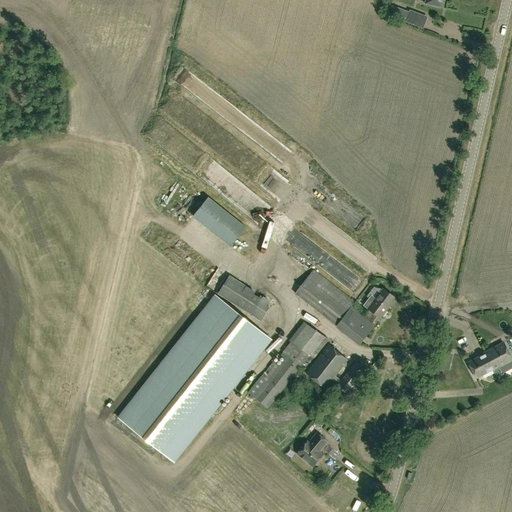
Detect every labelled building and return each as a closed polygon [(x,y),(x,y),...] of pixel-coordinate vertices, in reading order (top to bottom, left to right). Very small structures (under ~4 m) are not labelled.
[(410,12),(391,5),(387,15),(406,21),(413,24),(413,23),(421,26),(425,17),(417,14),(417,13),(410,10),(410,12)] [(190,88),(199,76),(194,71),(184,83),(190,88)] [(230,247),(246,227),(208,197),(192,217),(230,247)] [(355,302),(313,269),(295,293),(360,343),(376,322),(374,321),(366,314),(353,304),(355,302)] [(260,321),(269,307),(267,306),(267,299),(229,274),(217,294),(260,321)] [(369,309),(366,314),(374,321),(378,316),(381,318),(388,307),(389,304),(391,305),(396,298),(383,288),(376,298),(372,295),(364,305),(369,309)] [(271,339),(215,294),(118,417),(175,462),(271,339)] [(268,329),(277,322),(274,318),(265,325),(268,329)] [(314,358),(328,339),(304,321),(290,339),(291,340),(250,393),(268,408),(305,362),(309,365),(314,358)] [(484,352),(493,370),(496,368),(499,373),(511,366),(511,361),(511,360),(502,342),(484,352)] [(336,378),(334,376),(347,359),(329,344),(306,373),(325,389),(332,381),(347,393),(368,366),(358,358),(341,380),(337,376),(336,378)] [(492,370),(493,370),(484,352),(483,352),(483,354),(467,362),(476,378),(492,369),(492,370)] [(449,369),(452,355),(445,353),(442,367),(449,369)] [(321,452),(329,443),(317,433),(309,443),(308,442),(297,455),(313,467),(323,454),(321,452)]
